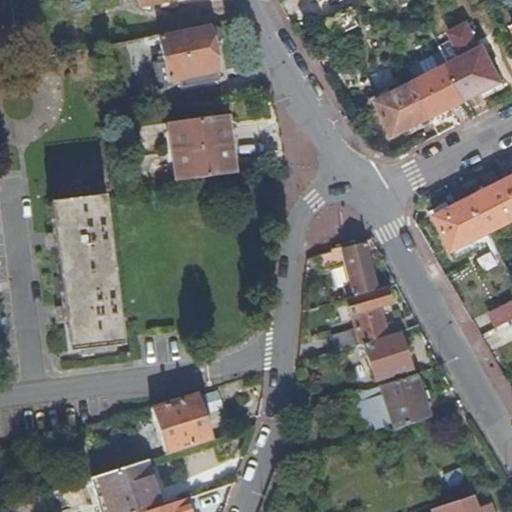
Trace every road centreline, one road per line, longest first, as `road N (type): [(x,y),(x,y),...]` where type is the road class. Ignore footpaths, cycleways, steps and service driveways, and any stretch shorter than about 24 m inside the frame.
road 1 (residential): [(372,198),(511,438)]
road 2 (residential): [(33,394),(217,370),(285,347)]
road 3 (residential): [(8,175),(33,394)]
road 4 (residential): [(347,173),(251,0)]
road 5 (residential): [(285,347),(298,219),(347,173)]
road 6 (residential): [(244,511),(277,418),(285,347)]
road 7 (residential): [(372,198),(511,126)]
